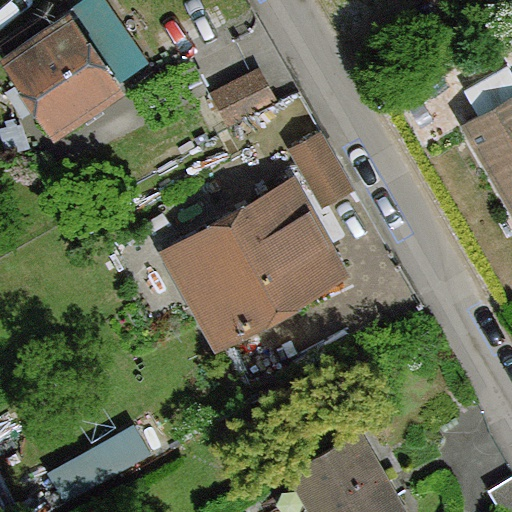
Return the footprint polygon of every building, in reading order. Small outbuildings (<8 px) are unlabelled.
[(104,0),(87,12),(127,71),(155,52),(119,0),(104,0)] [(115,84),(73,21),(60,29),(47,10),(1,43),(56,123),(115,84)] [(481,115),(511,98),(511,67),(510,64),(467,89),(481,115)] [(261,70),(216,93),(231,123),(276,100),(261,70)] [(511,98),(481,115),(467,124),(511,201),(511,98)] [(322,133),(294,148),(326,203),(353,188),(322,133)] [(341,270),(292,183),(173,252),(221,337),(341,270)] [(401,511),(358,435),(296,470),(318,511),(401,511)] [(511,511),(511,477),(492,490),(504,511),(511,511)]
